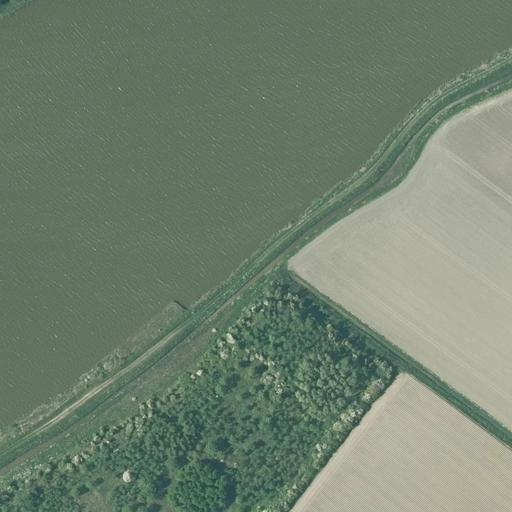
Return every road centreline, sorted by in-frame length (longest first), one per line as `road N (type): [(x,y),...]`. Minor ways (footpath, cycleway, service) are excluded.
road 1 (track): [(0,456),(162,342),(375,166),(436,99),(511,56)]
road 2 (track): [(273,277),(92,426),(0,486)]
